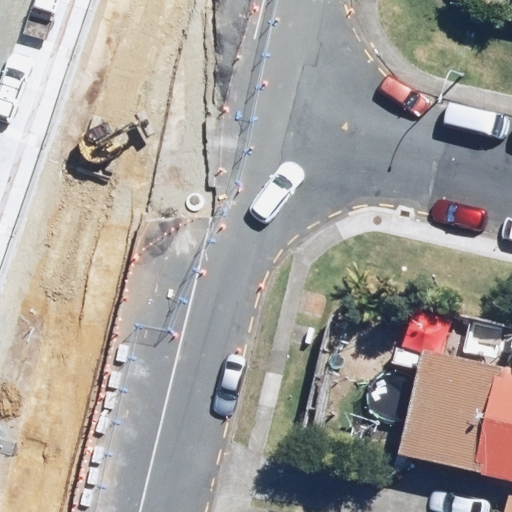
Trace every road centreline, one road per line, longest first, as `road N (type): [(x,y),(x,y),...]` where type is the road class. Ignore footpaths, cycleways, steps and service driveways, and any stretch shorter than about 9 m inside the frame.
road 1 (residential): [(235,118),(142,511)]
road 2 (residential): [(235,118),(511,182)]
road 3 (residential): [(264,0),(235,118)]
